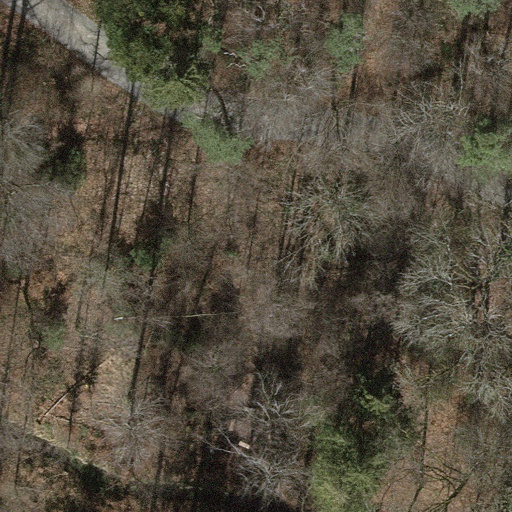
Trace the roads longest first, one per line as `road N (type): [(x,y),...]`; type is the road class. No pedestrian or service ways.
road 1 (track): [(29,0),(133,74),(228,120),(385,138),(445,155),(511,188)]
road 2 (track): [(228,120),(0,115)]
